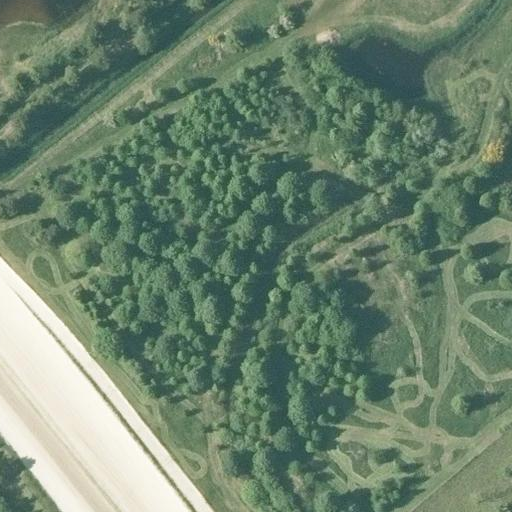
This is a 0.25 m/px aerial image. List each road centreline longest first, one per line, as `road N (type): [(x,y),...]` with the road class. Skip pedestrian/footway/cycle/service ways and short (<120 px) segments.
road 1 (track): [(356,511),(294,447),(281,397),(285,306),(314,268),(474,156),(497,78),(511,57)]
road 2 (track): [(332,0),(261,56),(56,160),(0,201)]
road 3 (track): [(0,133),(61,75),(130,41),(178,0)]
